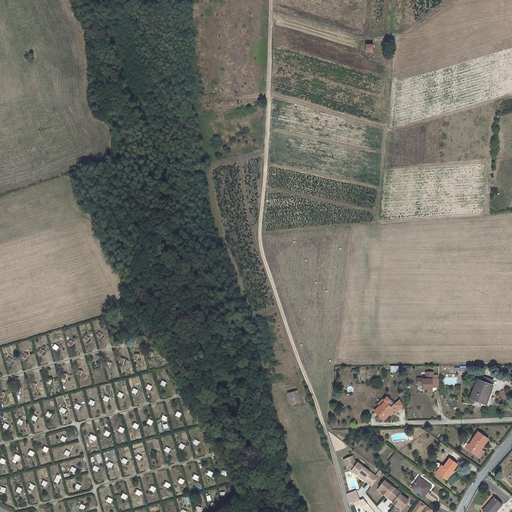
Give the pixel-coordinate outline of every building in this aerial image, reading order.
[(427,392),(434,392),(433,371),(426,371),(426,377),(417,377),(417,385),(423,385),(423,389),(427,389),(427,392)] [(492,386),(477,380),(471,398),(486,404),(492,386)] [(298,390),(288,393),(292,405),(301,402),(298,390)] [(376,412),(378,415),(384,420),(392,412),(387,407),(390,404),(389,404),(392,401),(387,397),(384,400),(385,402),(381,406),(380,406),(375,411),(376,412)] [(391,407),(394,410),(396,412),(399,409),(394,404),(392,406),(391,406),(391,407)] [(468,444),(466,448),(479,457),(483,451),(481,450),(479,448),(481,446),(483,447),(488,439),(478,432),(470,445),(468,444)] [(354,461),(353,456),(344,460),(347,467),(357,475),(358,472),(365,478),(364,479),(367,481),(366,482),(372,486),(378,478),(358,463),(357,463),(354,461)] [(447,479),(458,464),(449,458),(438,473),(447,479)] [(424,496),(432,487),(419,478),(412,487),(424,496)] [(401,493),(385,481),(379,488),(383,491),(381,493),(394,502),(393,503),(398,507),(399,505),(403,508),(409,501),(400,494),(401,493)] [(495,511),(502,505),(494,498),(483,511),(484,511),(495,511)]
